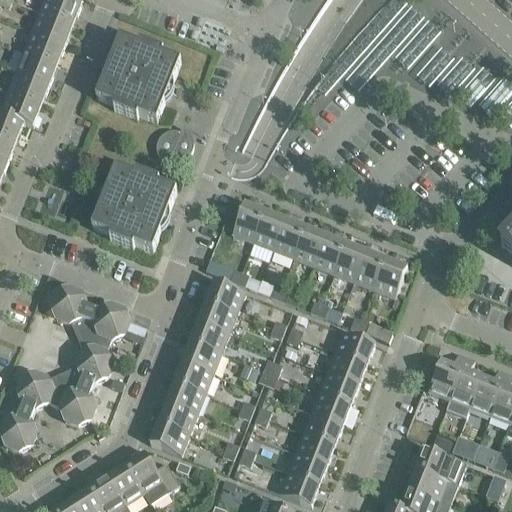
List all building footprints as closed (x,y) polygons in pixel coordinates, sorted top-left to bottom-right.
[(46,0),(40,16),(73,29),(82,8),(61,0),(46,0)] [(236,180),(231,178),(230,179),(234,181),(238,181),(242,182),(249,180),(256,177),(261,173),(264,169),(269,160),(296,118),(313,93),(342,56),(367,27),(393,0),(390,0),(368,23),(332,64),(303,103),(278,141),(277,141),(274,148),(275,149),(266,163),(263,168),(259,173),(253,177),(247,179),(240,180),(236,180)] [(330,0),(328,0),(303,39),(280,78),(258,117),(241,153),(242,154),(258,122),(274,91),(295,54),(323,11),(330,0)] [(12,5),(1,1),(0,2),(0,9),(9,13),(12,5)] [(40,16),(32,36),(65,49),(73,29),(40,16)] [(32,36),(24,56),(57,69),(65,49),(32,36)] [(104,82),(96,102),(115,109),(113,113),(137,122),(138,119),(157,126),(165,106),(162,105),(170,83),(173,85),(181,65),(163,58),(164,54),(140,45),(139,48),(120,41),(112,61),(116,62),(107,84),(104,82)] [(24,56),(16,76),(49,89),(57,69),(24,56)] [(41,110),(49,89),(16,76),(8,96),(41,110)] [(24,127),(33,131),(41,110),(8,96),(0,115),(0,116),(24,126),(24,127)] [(0,139),(16,146),(24,127),(24,126),(0,116),(0,115),(0,139)] [(168,169),(170,164),(172,165),(174,165),(175,166),(179,165),(180,165),(182,165),(185,163),(186,162),(189,160),(190,159),(191,157),(192,156),(193,154),(193,153),(194,151),(194,149),(194,148),(194,146),(194,144),(193,143),(193,141),(192,139),(191,138),(190,137),(189,135),(187,133),(185,132),(182,131),(180,135),(178,134),(175,134),(172,134),(170,134),(167,135),(166,136),(164,137),(162,138),(161,140),(159,142),(158,144),(158,145),(157,147),(157,149),(156,150),(156,152),(156,154),(157,155),(157,157),(157,159),(159,162),(160,163),(161,164),(164,167),(166,168),(168,169)] [(0,162),(8,166),(16,146),(0,139),(0,162)] [(0,186),(8,166),(0,162),(0,186)] [(100,212),(92,231),(111,239),(109,242),(133,251),(134,248),(153,255),(161,236),(158,234),(166,213),(169,214),(177,194),(158,187),(160,184),(136,174),(135,178),(116,170),(108,190),(112,192),(103,213),(100,212)] [(233,239),(254,247),(266,216),(245,208),(233,239)] [(254,247),(274,255),(286,224),(266,216),(254,247)] [(274,255),(294,263),(306,232),(286,224),(274,255)] [(294,263),(314,271),(326,240),(306,232),(294,263)] [(326,240),(314,271),(334,279),(346,248),(326,240)] [(354,287),(366,256),(346,248),(334,279),(354,287)] [(354,287),(374,295),(387,264),(366,256),(354,287)] [(207,271),(205,275),(218,280),(222,269),(210,264),(207,271)] [(408,272),(387,264),(374,295),(395,303),(408,272)] [(238,288),(242,277),(234,274),(230,285),(238,288)] [(242,277),(238,288),(258,296),(262,285),(242,277)] [(206,306),(237,318),(246,297),(214,285),(206,306)] [(262,285),(258,296),(269,300),(273,289),(262,285)] [(125,339),(130,326),(124,313),(111,308),(98,313),(87,309),(82,296),(68,291),(56,296),(50,310),(56,322),(69,328),(71,327),(83,355),(81,356),(76,369),(77,371),(49,383),(48,381),(35,376),(22,382),(17,395),(23,408),(18,418),(5,424),(0,437),(6,450),(19,455),(32,450),(37,437),(31,424),(35,413),(48,407),(59,412),(65,424),(78,430),(91,424),(96,411),(90,398),(95,387),(108,381),(113,368),(107,355),(112,344),(125,339)] [(282,293),(276,291),(272,302),(278,304),(282,293)] [(291,296),(282,293),(278,304),(287,308),(291,296)] [(229,339),(237,318),(206,306),(198,326),(229,339)] [(318,319),(322,309),(315,306),(310,316),(318,319)] [(322,309),(318,319),(325,322),(329,312),(322,309)] [(305,329),(307,322),(301,319),(298,318),(296,325),(305,329)] [(358,335),(362,325),(355,322),(351,332),(358,335)] [(362,325),(358,335),(387,347),(391,336),(362,325)] [(190,346),(221,359),(229,339),(198,326),(190,346)] [(273,332),(284,337),(286,330),(275,326),(273,332)] [(284,337),(273,332),(270,340),(281,344),(284,337)] [(289,339),(300,343),(303,336),(292,332),(289,339)] [(336,357),(367,370),(375,348),(344,336),(336,357)] [(300,343),(289,339),(286,347),(297,351),(300,343)] [(214,379),(221,359),(190,346),(182,366),(214,379)] [(285,359),(294,363),(296,356),(288,353),(285,359)] [(359,390),(367,370),(336,357),(328,377),(359,390)] [(429,396),(450,405),(467,361),(459,358),(454,370),(441,365),(429,396)] [(450,405),(470,413),(482,381),(470,377),(475,364),(467,361),(450,405)] [(268,364),(264,375),(271,378),(275,367),(268,364)] [(174,387),(206,399),(214,379),(182,366),(174,387)] [(254,384),(259,372),(245,366),(240,378),(254,384)] [(271,378),(278,381),(283,370),(275,367),(271,378)] [(482,381),(470,413),(490,421),(507,377),(499,374),(494,386),(482,381)] [(260,386),(264,388),(267,389),(271,378),(264,375),(260,386)] [(328,377),(320,397),(351,410),(359,390),(328,377)] [(511,387),(511,378),(507,377),(490,421),(510,428),(511,423),(511,393),(510,392),(511,387)] [(267,389),(274,392),(278,381),(271,378),(267,389)] [(167,407),(198,419),(206,399),(174,387),(167,407)] [(320,397),(312,417),(343,430),(351,410),(320,397)] [(241,413),(252,417),(255,410),(244,405),(241,413)] [(159,427),(190,439),(198,419),(167,407),(159,427)] [(258,419),(269,424),(272,416),(261,411),(258,419)] [(252,417),(241,413),(238,420),(249,425),(252,417)] [(304,438),(335,450),(343,430),(312,417),(304,438)] [(269,424),(258,419),(255,427),(266,431),(269,424)] [(159,427),(150,448),(181,460),(190,439),(159,427)] [(296,458),(327,470),(335,450),(304,438),(296,458)] [(456,449),(452,457),(472,465),(478,452),(478,451),(458,443),(456,449)] [(452,457),(456,449),(446,445),(443,453),(452,457)] [(225,453),(236,457),(239,450),(228,446),(225,453)] [(467,469),(455,465),(422,451),(417,463),(419,464),(416,473),(454,488),(455,488),(459,476),(463,477),(467,469)] [(473,465),(480,468),(489,471),(492,472),(497,458),(479,451),(473,465)] [(242,460),(253,464),(256,457),(245,452),(242,460)] [(236,457),(225,453),(222,461),(233,465),(236,457)] [(126,470),(144,499),(151,509),(169,497),(180,490),(166,468),(155,475),(142,454),(132,461),(134,465),(126,470)] [(319,490),(327,470),(296,458),(288,478),(319,490)] [(253,464),(242,460),(239,467),(250,472),(253,464)] [(190,471),(178,466),(175,474),(187,479),(190,471)] [(108,482),(126,510),(144,499),(126,470),(108,482)] [(450,510),(458,490),(458,489),(455,488),(454,488),(416,473),(408,493),(450,510)] [(311,511),(319,490),(288,478),(280,499),(311,511)] [(506,486),(491,480),(485,495),(499,501),(506,486)] [(90,493),(101,511),(122,511),(126,510),(108,482),(90,493)] [(234,496),(237,489),(225,484),(222,492),(234,496)] [(101,511),(90,493),(71,505),(75,511),(101,511)] [(408,493),(400,511),(449,511),(450,510),(408,493)]
